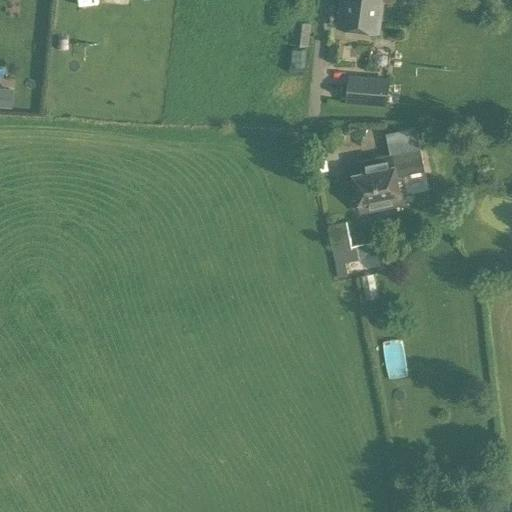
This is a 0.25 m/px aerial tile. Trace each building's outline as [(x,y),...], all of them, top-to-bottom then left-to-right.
[(341,0),(338,25),(379,31),(383,0),(341,0)] [(294,20),(291,43),(308,45),(311,22),(294,20)] [(389,78),(348,74),(346,103),(387,106),(389,78)] [(11,90),(3,89),(0,88),(0,105),(9,106),(11,90)] [(355,173),(362,210),(403,202),(398,175),(426,169),(421,147),(375,156),(378,168),(355,173)] [(347,221),(327,224),(337,277),(348,275),(345,262),(359,259),(359,258),(378,254),(375,240),(351,245),(347,221)] [(403,338),(386,338),(387,368),(404,367),(403,338)] [(501,511),(500,503),(471,508),(472,511),(501,511)]
